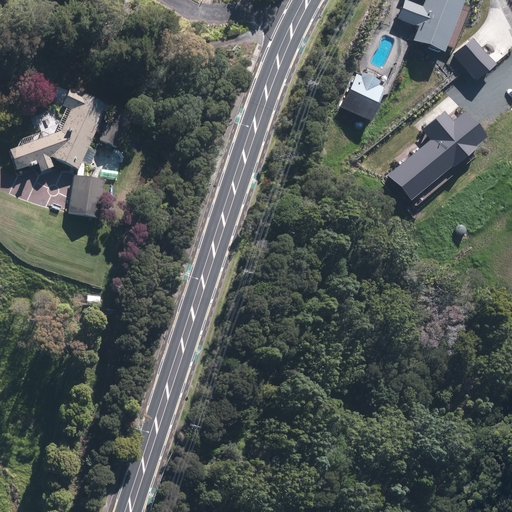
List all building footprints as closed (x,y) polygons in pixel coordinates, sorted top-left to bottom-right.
[(469,12),(460,8),(462,0),(424,0),(422,6),(407,0),(404,0),(397,19),(417,28),(412,39),(442,51),(444,46),(453,49),(469,12)] [(481,34),(456,52),(468,68),(492,50),(481,34)] [(511,83),(511,57),(507,52),(442,105),(460,126),(511,83)] [(360,78),(354,76),(340,107),(370,120),(385,88),(378,85),(381,79),(363,71),(360,78)] [(79,169),(93,138),(119,148),(133,114),(71,87),(63,106),(72,111),(62,132),(11,151),(17,170),(39,164),(41,171),(53,167),(51,159),(79,169)] [(104,179),(74,176),(68,214),(98,219),(104,179)]
